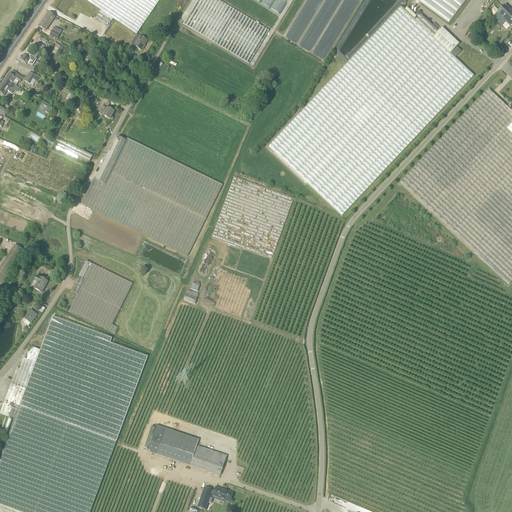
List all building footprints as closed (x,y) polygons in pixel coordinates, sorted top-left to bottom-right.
[(84,0),(101,11),(113,20),(137,35),(160,0),(84,0)] [(269,31),(217,0),(197,0),(183,24),(249,64),(269,31)] [(416,0),(449,24),(466,0),(416,0)] [(511,29),(511,13),(504,6),(493,17),(502,26),(505,23),(511,29)] [(474,77),(450,54),(433,38),(415,22),(401,8),(346,66),(302,112),(269,148),(342,217),(375,181),(419,135),(474,77)] [(113,20),(101,11),(97,16),(95,19),(105,26),(107,23),(110,25),(113,20)] [(49,13),(39,27),(45,31),(54,17),(49,13)] [(433,38),(438,32),(421,16),(417,19),(415,22),(433,38)] [(433,38),(450,54),(459,45),(442,28),(438,32),(433,38)] [(58,40),(60,36),(60,35),(52,31),(50,36),(58,40)] [(132,44),(129,48),(135,52),(137,49),(141,51),(144,48),(143,47),(147,41),(140,36),(133,46),(132,44)] [(36,59),(44,47),(41,44),(36,51),(33,57),(36,59)] [(27,63),(31,66),(36,59),(33,57),(27,53),(25,57),(23,56),(22,57),(20,60),(26,65),(27,63)] [(9,74),(5,79),(16,86),(19,81),(20,82),(23,79),(13,72),(11,75),(9,74)] [(39,77),(36,76),(29,73),(24,82),(30,85),(33,80),(36,82),(39,77)] [(20,88),(16,86),(5,79),(0,86),(0,93),(4,96),(7,91),(12,94),(15,90),(17,92),(20,88)] [(400,184),(404,187),(509,286),(511,282),(511,112),(488,90),(400,184)] [(99,114),(102,116),(110,120),(114,112),(104,107),(101,112),(100,111),(99,114)] [(109,152),(95,180),(104,184),(125,142),(117,138),(110,152),(109,152)] [(92,156),(88,154),(82,151),(58,139),(56,142),(59,144),(56,149),(77,160),(79,157),(90,162),(92,156)] [(127,143),(125,142),(104,184),(95,180),(93,179),(81,204),(143,235),(188,257),(222,186),(128,140),(127,143)] [(26,253),(15,245),(0,266),(0,283),(3,286),(26,253)] [(77,295),(92,264),(86,261),(71,292),(77,295)] [(112,325),(132,284),(92,264),(77,295),(69,311),(115,334),(118,328),(112,325)] [(34,289),(42,293),(48,282),(40,278),(34,289)] [(197,292),(199,286),(192,283),(190,290),(197,292)] [(198,295),(192,292),(187,291),(184,300),(195,304),(198,295)] [(31,310),(24,319),(30,323),(37,315),(31,310)] [(53,317),(40,351),(19,407),(116,443),(148,358),(110,344),(112,339),(53,317)] [(19,407),(40,351),(33,349),(29,353),(26,361),(23,360),(20,370),(17,369),(4,402),(19,407)] [(0,459),(0,504),(20,511),(90,511),(116,443),(19,407),(4,402),(0,413),(0,414),(15,420),(7,439),(0,459)] [(146,452),(190,466),(194,452),(198,440),(156,426),(146,452)] [(220,476),(227,456),(222,455),(218,453),(217,456),(216,459),(194,452),(190,466),(220,476)] [(216,487),(214,494),(213,495),(212,497),(220,499),(220,500),(225,502),(225,501),(230,503),(233,493),(216,487)] [(213,495),(214,494),(211,493),(212,490),(204,488),(197,507),(205,510),(210,494),(213,495)]
